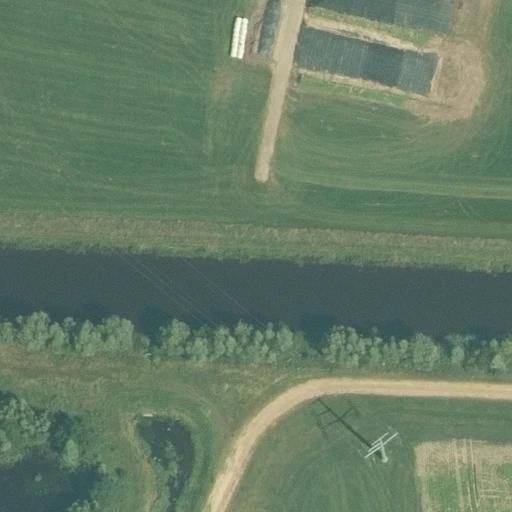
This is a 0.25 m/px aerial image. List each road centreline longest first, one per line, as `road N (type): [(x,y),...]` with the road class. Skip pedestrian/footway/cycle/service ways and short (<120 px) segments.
road 1 (track): [(511,255),(0,226)]
road 2 (unknown): [(511,390),(296,390),(241,440),(206,511)]
